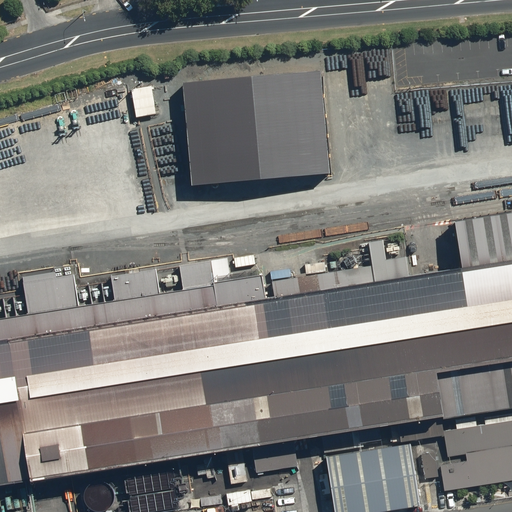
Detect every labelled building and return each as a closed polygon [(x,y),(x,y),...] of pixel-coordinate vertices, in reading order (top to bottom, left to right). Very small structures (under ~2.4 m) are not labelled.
[(186,80),(195,182),(329,171),(320,69),(186,80)] [(0,483),(511,405),(511,264),(267,301),(263,279),(217,286),(213,260),(75,281),(73,269),(21,277),(27,314),(0,318),(0,483)] [(420,511),(411,445),(326,458),(334,511),(420,511)] [(114,511),(110,484),(82,488),(86,511),(114,511)] [(230,491),(233,507),(274,500),(272,485),(230,491)]
